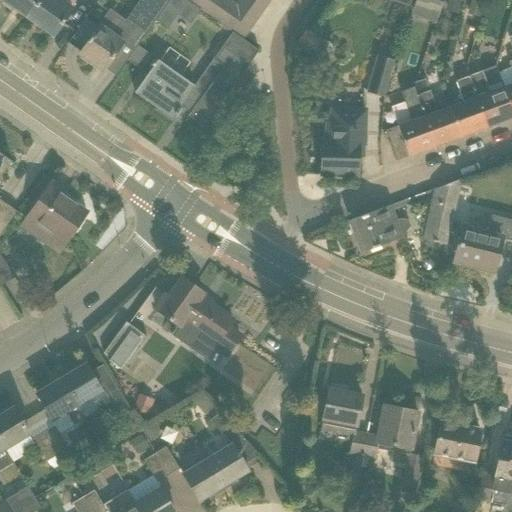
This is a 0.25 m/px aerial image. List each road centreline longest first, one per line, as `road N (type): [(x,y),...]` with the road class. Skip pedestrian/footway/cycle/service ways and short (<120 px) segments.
road 1 (tertiary): [(511,355),(351,303),(267,262)]
road 2 (residential): [(174,205),(102,286),(0,362)]
road 3 (residential): [(292,221),(511,137)]
road 4 (residential): [(292,221),(277,56),(303,0)]
road 5 (tertiary): [(174,205),(0,82)]
